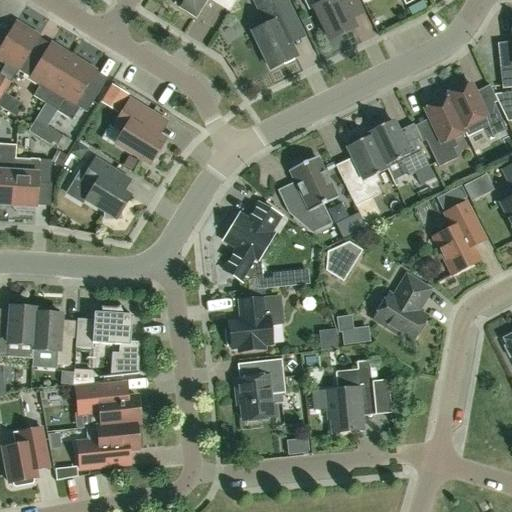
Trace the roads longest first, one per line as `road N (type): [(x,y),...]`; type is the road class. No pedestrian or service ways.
road 1 (residential): [(484,0),(442,53),(238,158)]
road 2 (residential): [(192,474),(437,466)]
road 3 (residential): [(159,263),(172,288),(192,474)]
road 4 (residential): [(437,466),(459,331),(467,315),(511,292)]
road 5 (residential): [(107,40),(201,100),(238,158)]
road 6 (residential): [(159,263),(125,272),(0,266)]
road 7 (residential): [(238,158),(197,200),(159,263)]
